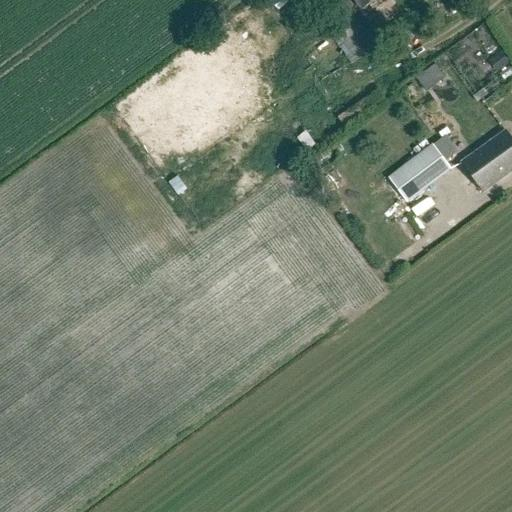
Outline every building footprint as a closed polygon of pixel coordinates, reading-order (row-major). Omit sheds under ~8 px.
[(354,0),(362,10),(375,0),(354,0)] [(281,10),(276,4),(268,10),(273,17),(281,10)] [(327,31),(354,68),(377,51),(347,6),(324,22),(329,29),(327,31)] [(511,65),(484,25),(444,53),(476,99),(511,73),(511,65)] [(445,75),(436,62),(418,75),(427,88),(445,75)] [(343,126),(383,99),(377,91),(337,119),(343,126)] [(335,119),(312,127),(317,142),(340,134),(335,119)] [(309,151),(319,144),(308,128),(298,135),(309,151)] [(511,140),(506,132),(462,164),(483,193),(511,172),(511,140)] [(433,145),(388,179),(407,204),(451,170),(433,145)]
